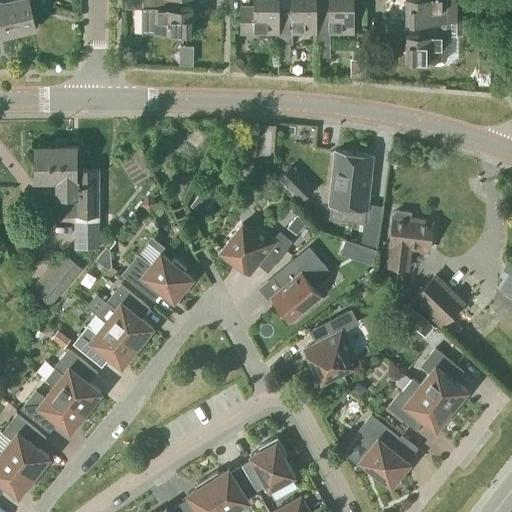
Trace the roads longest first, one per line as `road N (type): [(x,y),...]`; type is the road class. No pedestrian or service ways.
road 1 (tertiary): [(96,103),(361,114),(511,157)]
road 2 (residential): [(40,511),(219,293),(272,402)]
road 3 (residential): [(272,402),(238,415),(96,511)]
road 4 (residential): [(351,511),(297,410),(272,402)]
road 5 (residential): [(496,406),(414,511)]
